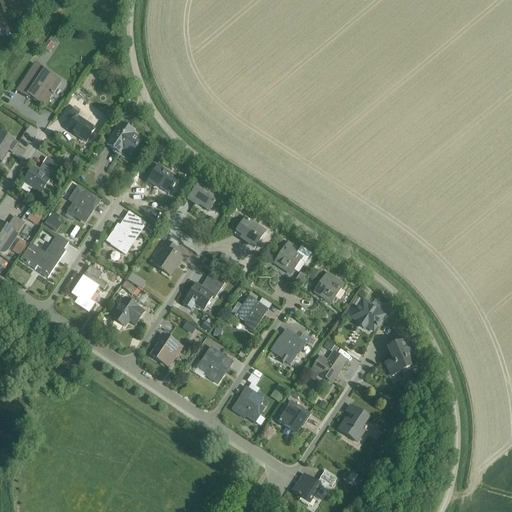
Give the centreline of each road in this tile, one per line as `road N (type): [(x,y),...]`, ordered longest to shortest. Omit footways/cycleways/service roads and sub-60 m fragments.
road 1 (unclassified): [(443,511),(458,443),(453,397),(418,318),(376,279),(166,131),(134,72),(131,0)]
road 2 (residential): [(212,422),(291,471),(364,367)]
road 3 (residential): [(44,311),(123,192)]
road 4 (residential): [(126,365),(206,247)]
road 5 (residential): [(212,422),(287,308)]
